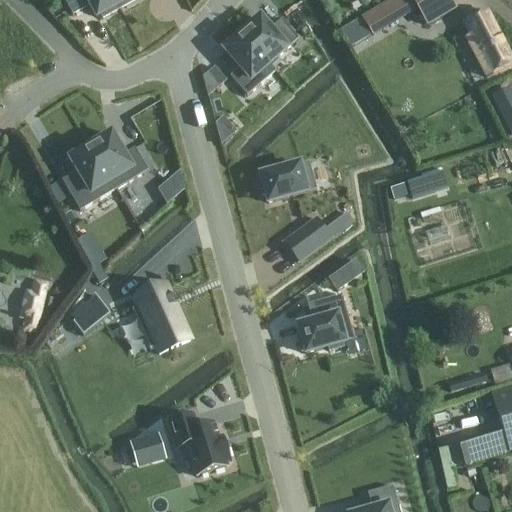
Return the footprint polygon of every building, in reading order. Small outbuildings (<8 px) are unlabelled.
[(113,0),(85,0),(96,19),(100,17),(102,21),(120,11),(113,0)] [(113,0),(120,11),(137,1),(136,0),(113,0)] [(416,0),(430,26),(451,15),(443,0),(416,0)] [(511,64),(511,57),(488,11),(467,22),(482,53),(475,56),(486,78),(511,64)] [(254,20),(240,31),(269,65),(298,40),(281,20),(269,31),(260,20),(257,23),(254,20)] [(364,28),(347,39),(354,51),(358,48),(359,48),(362,53),(378,44),(374,38),(371,39),(364,28)] [(227,48),(224,51),(239,70),(229,78),(246,98),(275,73),(269,65),(240,31),(224,45),(227,48)] [(214,69),(202,79),(207,98),(226,82),(214,69)] [(502,92),(491,97),(511,137),(511,93),(509,88),(507,89),(506,88),(501,90),(502,92)] [(105,134),(88,144),(116,192),(149,172),(135,149),(123,156),(111,135),(107,137),(105,134)] [(76,173),(60,182),(79,214),(116,192),(88,144),(71,155),(73,158),(69,160),(76,173)] [(261,180),(257,181),(262,199),(266,197),(268,205),(316,191),(308,164),(296,167),(296,164),(281,168),(282,171),(260,177),(261,180)] [(442,174),(408,185),(412,201),(447,189),(442,174)] [(406,197),(403,188),(391,192),(394,201),(406,197)] [(317,214),(281,249),(300,269),(338,233),(317,214)] [(92,235),(81,239),(91,267),(102,263),(92,235)] [(355,262),(328,281),(337,293),(363,274),(355,262)] [(18,321),(23,322),(21,333),(36,337),(48,285),(33,281),(31,293),(25,291),(18,321)] [(138,309),(133,312),(150,350),(155,348),(159,355),(189,342),(174,306),(165,310),(163,305),(171,301),(165,287),(135,301),(138,309)] [(94,297),(72,325),(83,337),(109,316),(94,297)] [(301,337),(297,338),(301,354),(305,352),(306,355),(327,349),(329,353),(344,349),(343,345),(354,342),(341,297),(307,306),(312,323),(298,327),(301,337)] [(495,385),(511,381),(509,366),(492,370),(495,385)] [(511,388),(491,396),(502,430),(455,445),(464,470),(511,453),(511,388)] [(193,415),(166,423),(175,452),(186,449),(196,479),(228,470),(227,467),(230,466),(222,438),(218,439),(214,425),(198,430),(193,415)] [(399,511),(392,488),(367,495),(372,511),(370,511),(399,511)]
